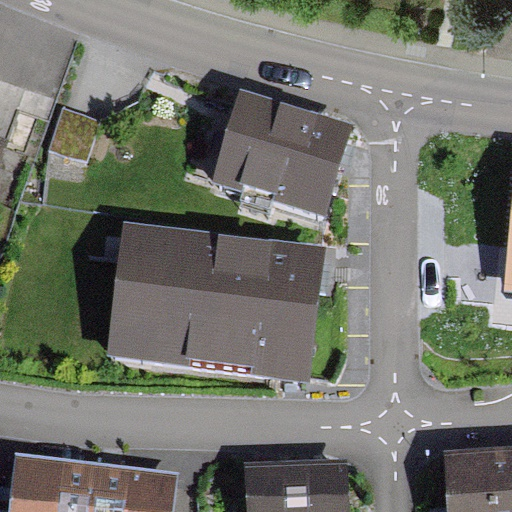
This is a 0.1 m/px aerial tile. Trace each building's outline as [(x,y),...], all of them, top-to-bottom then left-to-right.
[(0,168),(14,133),(0,127),(0,19),(6,5),(0,2),(0,168)] [(212,176),(324,212),(350,129),(239,93),(212,176)] [(511,192),(502,292),(511,292),(511,192)] [(108,354),(309,378),(325,248),(124,225),(108,354)] [(451,511),(511,511),(511,446),(447,450),(451,511)] [(16,455),(10,511),(174,511),(179,472),(16,455)] [(250,464),(252,511),(351,511),(349,460),(250,464)]
